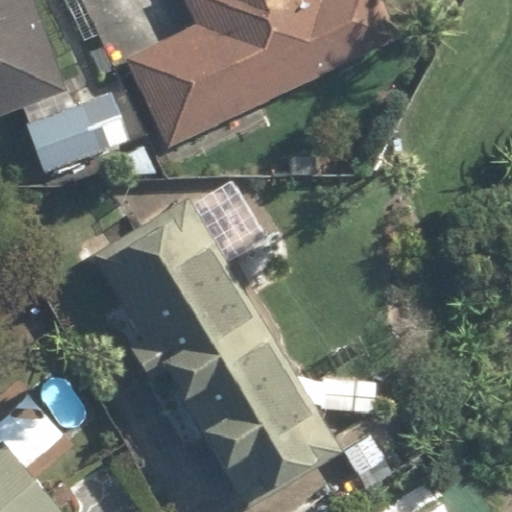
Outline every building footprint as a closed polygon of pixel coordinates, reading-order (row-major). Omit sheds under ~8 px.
[(0,0),(0,114),(70,87),(35,0),(0,0)] [(196,0),(205,19),(127,55),(169,146),(397,39),(379,0),(196,0)] [(383,68),(331,93),(345,123),(397,98),(383,68)] [(89,101),(24,126),(43,176),(108,151),(89,101)] [(96,255),(142,337),(124,346),(143,379),(160,369),(176,396),(187,390),(253,506),(333,460),(222,265),(269,238),(234,177),(96,255)] [(60,511),(0,441),(0,511),(60,511)]
